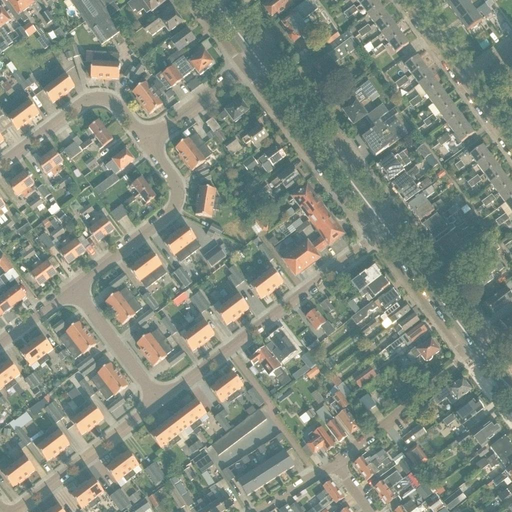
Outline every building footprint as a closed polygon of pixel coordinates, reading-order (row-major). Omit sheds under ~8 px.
[(27,20),(22,12),(27,9),(20,0),(10,0),(9,2),(24,22),(27,20)] [(20,0),(27,9),(33,5),(38,12),(42,10),(34,0),(20,0)] [(69,0),(101,45),(120,32),(97,0),(69,0)] [(105,8),(114,1),(114,0),(113,0),(102,0),(100,2),(105,8)] [(144,0),(143,1),(142,0),(133,0),(129,4),(134,11),(136,9),(138,12),(143,9),(147,13),(150,10),(152,12),(165,1),(164,0),(144,0)] [(271,0),(263,6),(271,17),(277,13),(279,15),(292,5),(288,0),(271,0)] [(290,33),(288,35),(294,42),(301,37),(304,41),(305,41),(311,36),(311,35),(309,32),(309,31),(300,19),(302,17),(304,20),(318,9),(313,3),(310,0),(307,0),(288,14),(290,17),(282,23),(282,24),(280,25),(286,32),(288,30),(290,33)] [(380,6),(376,0),(367,0),(361,5),(368,15),(380,6)] [(451,0),(446,4),(453,13),(468,2),(467,0),(451,0)] [(110,17),(119,10),(113,2),(104,9),(110,17)] [(468,2),(453,13),(459,22),(475,11),(468,2)] [(358,11),(354,6),(344,13),(348,18),(358,11)] [(387,15),(380,6),(368,15),(375,24),(387,15)] [(0,23),(8,34),(11,32),(6,24),(11,20),(2,7),(0,8),(0,23)] [(475,11),(459,22),(466,32),(482,21),(475,11)] [(53,20),(47,12),(42,16),(47,24),(53,20)] [(169,32),(183,22),(174,12),(162,21),(159,16),(143,29),(146,33),(148,32),(152,37),(165,27),(169,32)] [(121,21),(116,14),(111,17),(116,24),(121,21)] [(394,25),(387,15),(375,24),(382,34),(394,25)] [(7,35),(8,34),(0,23),(0,34),(8,46),(13,42),(7,35)] [(30,23),(23,28),(25,32),(32,26),(30,23)] [(511,32),(506,23),(501,26),(508,36),(511,32)] [(372,30),(368,25),(358,33),(361,38),(372,30)] [(401,34),(394,25),(382,34),(389,44),(401,34)] [(29,36),(25,32),(23,28),(21,26),(14,31),(21,41),(29,36)] [(36,31),(32,26),(25,32),(29,36),(29,37),(36,31)] [(181,50),(195,40),(193,38),(194,37),(191,33),(190,34),(187,30),(171,42),(171,43),(168,45),(172,49),(175,47),(178,51),(167,59),(172,65),(173,64),(176,64),(184,58),(183,58),(186,56),(181,50)] [(319,74),(320,75),(319,78),(321,80),(324,80),(324,81),(331,76),(332,77),(334,79),(341,74),(339,72),(339,71),(334,63),(339,59),(340,60),(357,48),(351,41),(353,39),(348,31),(323,50),(327,56),(314,66),(319,74)] [(62,33),(56,37),(59,41),(65,37),(62,33)] [(339,38),(335,33),(325,40),(329,45),(339,38)] [(408,44),(401,34),(389,44),(396,53),(408,44)] [(47,39),(41,44),(45,49),(51,45),(47,39)] [(73,58),(79,56),(73,39),(67,41),(71,51),(73,58)] [(370,43),(363,47),(366,52),(373,47),(370,43)] [(386,49),(382,44),(372,52),(376,57),(386,49)] [(207,68),(213,63),(211,61),(211,60),(210,58),(209,58),(202,49),(191,58),(192,59),(187,63),(184,58),(176,64),(173,64),(172,65),(173,65),(172,66),(162,74),(161,73),(156,77),(167,91),(172,87),(173,87),(183,79),(195,69),(200,76),(208,70),(207,68)] [(91,79),(105,79),(106,53),(93,53),(93,62),(92,62),(91,79)] [(119,54),(106,53),(105,79),(119,80),(120,64),(119,64),(119,54)] [(404,66),(412,76),(424,66),(417,56),(404,66)] [(6,67),(24,90),(29,87),(18,72),(11,63),(6,67)] [(139,65),(135,70),(128,80),(133,84),(144,69),(139,65)] [(431,76),(424,66),(412,76),(419,85),(431,76)] [(58,67),(48,75),(64,96),(75,87),(65,74),(64,75),(58,67)] [(135,70),(130,67),(124,77),(128,80),(135,70)] [(52,104),(64,96),(48,75),(38,83),(43,91),(52,104)] [(399,89),(409,81),(405,76),(395,84),(399,89)] [(438,86),(431,76),(419,85),(426,95),(438,86)] [(29,87),(33,83),(30,78),(25,82),(29,87)] [(351,123),(352,123),(353,125),(366,115),(357,104),(364,99),(365,101),(376,92),(368,82),(350,95),(354,99),(341,108),(348,118),(348,120),(351,123)] [(132,93),(141,104),(158,91),(155,86),(150,89),(145,83),(132,93)] [(445,95),(438,86),(426,95),(433,104),(445,95)] [(170,99),(175,95),(171,90),(166,94),(170,99)] [(162,96),(158,91),(141,104),(149,115),(162,105),(158,99),(162,96)] [(23,94),(12,102),(28,123),(39,114),(29,101),(28,102),(23,94)] [(452,105),(445,95),(433,104),(440,114),(452,105)] [(423,101),(419,96),(409,103),(413,108),(423,101)] [(244,105),(240,100),(219,116),(222,120),(229,115),(235,123),(240,118),(240,117),(248,111),(247,110),(248,108),(246,105),(244,105)] [(17,131),(28,123),(12,102),(2,110),(8,117),(7,118),(17,131)] [(459,114),(452,105),(440,114),(447,124),(459,114)] [(374,130),(362,139),(375,158),(408,134),(395,117),(397,115),(394,110),(372,126),(371,126),(374,130)] [(372,112),(364,118),(370,126),(378,120),(372,112)] [(466,124),(459,114),(447,124),(454,133),(466,124)] [(423,122),(427,127),(437,120),(433,115),(423,122)] [(219,128),(213,119),(207,123),(214,132),(219,128)] [(105,131),(98,121),(88,128),(96,138),(105,131)] [(454,133),(461,143),(474,134),(466,124),(454,133)] [(245,145),(250,141),(257,151),(266,145),(263,141),(268,137),(267,136),(268,135),(265,131),(264,132),(260,127),(247,137),(247,136),(242,140),(245,145)] [(214,134),(211,130),(206,134),(210,138),(215,135),(214,134)] [(215,135),(221,144),(227,140),(221,132),(220,130),(214,134),(215,135)] [(113,140),(105,131),(96,138),(100,143),(97,146),(100,150),(113,140)] [(175,149),(184,160),(204,145),(196,134),(189,140),(188,139),(175,149)] [(451,139),(447,134),(437,141),(441,147),(451,139)] [(232,156),(242,149),(234,138),(224,145),(232,156)] [(418,150),(423,146),(419,140),(413,144),(418,150)] [(69,147),(76,156),(81,152),(74,143),(69,147)] [(212,155),(204,145),(184,160),(192,171),(205,162),(204,161),(212,155)] [(423,146),(418,150),(425,159),(431,155),(423,146)] [(470,155),(477,165),(490,156),(482,146),(470,155)] [(76,156),(69,147),(64,151),(71,160),(76,156)] [(277,147),(276,148),(269,153),(268,153),(259,160),(263,166),(262,167),(267,174),(275,168),(273,166),(285,157),(277,147)] [(54,151),(45,157),(58,173),(61,171),(57,166),(62,162),(54,151)] [(133,161),(126,151),(121,155),(105,166),(108,171),(111,169),(115,175),(120,171),(121,171),(133,161)] [(391,154),(376,166),(383,175),(406,157),(402,152),(394,158),(391,154)] [(431,155),(425,159),(432,169),(438,165),(431,155)] [(497,165),(490,156),(477,165),(484,175),(497,165)] [(45,157),(37,163),(46,175),(50,172),(54,176),(58,173),(45,157)] [(407,158),(406,157),(383,175),(390,184),(405,173),(402,169),(410,163),(407,158)] [(93,158),(85,164),(90,171),(98,165),(93,158)] [(257,164),(252,158),(243,165),(248,171),(257,164)] [(461,166),(464,165),(461,161),(455,166),(459,171),(463,168),(461,166)] [(504,175),(497,165),(484,175),(491,184),(504,175)] [(406,174),(391,185),(398,195),(413,183),(410,180),(423,170),(420,166),(415,168),(406,175),(406,174)] [(301,178),(293,167),(278,179),(278,178),(271,183),(275,189),(282,184),(286,189),(301,178)] [(199,179),(210,174),(207,168),(196,173),(199,179)] [(25,173),(16,179),(29,195),(32,192),(29,188),(33,184),(25,173)] [(210,174),(199,179),(201,184),(212,179),(210,174)] [(471,188),(481,181),(477,175),(467,183),(471,188)] [(511,185),(504,175),(491,184),(498,194),(511,185)] [(68,176),(62,180),(67,185),(72,182),(68,176)] [(258,177),(251,183),(254,188),(262,182),(258,177)] [(149,188),(142,178),(132,185),(139,195),(149,188)] [(416,187),(413,183),(398,195),(405,204),(420,192),(419,192),(431,183),(427,178),(416,187)] [(22,193),(25,198),(29,195),(16,179),(8,185),(17,197),(22,193)] [(67,185),(62,180),(58,183),(62,189),(67,185)] [(248,194),(255,203),(271,191),(264,182),(248,194)] [(37,189),(44,199),(50,195),(42,185),(37,189)] [(511,198),(511,186),(511,185),(498,194),(505,204),(511,198)] [(421,194),(406,205),(413,214),(428,203),(425,199),(435,191),(431,186),(421,194)] [(149,189),(149,188),(139,195),(135,198),(136,200),(135,201),(137,203),(142,199),(146,204),(156,197),(149,189)] [(200,188),(197,202),(219,205),(220,199),(214,198),(216,190),(200,188)] [(293,197),(301,208),(315,198),(307,188),(293,197)] [(495,200),(491,195),(481,202),(485,207),(495,200)] [(34,202),(38,207),(43,203),(39,198),(34,202)] [(316,199),(315,198),(301,208),(310,219),(315,215),(315,214),(323,208),(319,203),(319,202),(317,199),(316,199)] [(428,203),(413,214),(420,224),(435,212),(434,212),(443,205),(439,199),(430,206),(428,203)] [(34,202),(29,205),(33,210),(38,207),(34,202)] [(75,202),(70,206),(73,211),(79,207),(75,202)] [(218,211),(219,205),(197,202),(195,216),(211,218),(213,210),(218,211)] [(85,209),(89,214),(93,211),(89,205),(85,209)] [(116,209),(123,218),(128,214),(122,205),(116,209)] [(436,214),(421,225),(428,234),(446,220),(460,210),(456,205),(438,217),(436,214)] [(328,213),(327,213),(323,208),(315,214),(315,215),(310,219),(307,221),(303,224),(295,230),(298,234),(312,225),(310,223),(312,222),(317,229),(331,219),(330,217),(330,216),(328,213)] [(85,209),(80,212),(84,218),(89,214),(85,209)] [(123,218),(116,209),(111,213),(118,222),(123,218)] [(291,209),(283,214),(287,220),(295,214),(291,209)] [(470,211),(461,217),(465,222),(474,216),(470,211)] [(509,219),(505,214),(495,221),(499,227),(509,219)] [(263,216),(255,221),(262,231),(269,232),(270,225),(263,216)] [(479,223),(474,216),(465,222),(470,229),(479,223)] [(446,220),(428,234),(435,243),(449,232),(446,228),(455,222),(451,217),(446,220)] [(93,220),(106,237),(114,230),(105,219),(100,222),(97,218),(93,220)] [(336,225),(331,219),(317,229),(323,237),(311,246),(316,253),(328,244),(329,246),(343,236),(339,229),(340,229),(336,224),(336,225)] [(5,224),(9,229),(14,225),(10,220),(5,224)] [(97,243),(106,237),(93,220),(90,223),(93,227),(88,231),(97,243)] [(292,225),(295,230),(303,224),(299,220),(292,225)] [(249,225),(256,235),(262,231),(255,221),(249,225)] [(9,229),(5,224),(0,227),(4,233),(9,229)] [(212,225),(209,230),(220,236),(223,230),(212,225)] [(186,226),(175,235),(190,255),(201,248),(195,240),(196,239),(186,226)] [(77,259),(85,252),(76,240),(71,244),(68,239),(64,242),(59,236),(64,232),(61,227),(56,231),(77,259)] [(455,236),(441,247),(448,256),(462,246),(459,242),(468,235),(464,230),(456,237),(455,236)] [(77,259),(56,231),(51,235),(54,239),(56,238),(64,249),(59,253),(68,265),(77,259)] [(45,233),(39,238),(48,250),(54,246),(45,233)] [(180,263),(190,255),(175,235),(164,243),(174,256),(180,263)] [(490,236),(480,243),(490,257),(499,249),(490,236)] [(290,237),(283,243),(286,247),(294,242),(290,237)] [(37,239),(34,241),(42,252),(46,250),(37,239)] [(319,258),(316,253),(311,246),(308,242),(284,260),(296,276),(319,258)] [(283,243),(275,249),(278,254),(286,247),(283,243)] [(465,250),(462,246),(448,256),(456,266),(469,256),(469,255),(478,249),(474,243),(465,250)] [(23,247),(27,253),(31,249),(27,244),(23,247)] [(274,258),(263,244),(258,247),(269,262),(274,258)] [(226,257),(217,246),(203,257),(212,269),(226,257)] [(27,253),(31,258),(36,254),(31,249),(27,253)] [(152,252),(140,261),(156,282),(166,274),(161,266),(162,266),(152,252)] [(27,253),(22,256),(26,262),(31,258),(27,253)] [(2,256),(0,257),(0,265),(6,274),(13,269),(2,256)] [(495,258),(490,261),(496,269),(498,273),(503,269),(495,258)] [(35,264),(48,281),(56,274),(47,262),(42,266),(39,261),(35,264)] [(146,289),(156,282),(140,261),(129,269),(139,282),(140,282),(146,289)] [(477,289),(480,289),(493,279),(489,274),(496,269),(490,261),(489,261),(483,266),(477,271),(479,273),(473,278),(475,281),(474,282),(474,285),(477,289)] [(40,287),(48,281),(35,264),(32,267),(35,271),(30,275),(40,287)] [(244,280),(233,266),(229,269),(240,284),(244,280)] [(374,267),(374,266),(351,284),(359,294),(360,294),(382,276),(379,273),(380,270),(377,267),(374,267)] [(192,282),(181,268),(176,271),(187,286),(192,282)] [(262,269),(258,273),(272,292),(283,283),(272,269),(266,274),(262,269)] [(187,286),(176,272),(171,275),(182,290),(187,286)] [(272,292),(258,273),(253,277),(256,281),(250,286),(261,300),(272,292)] [(3,275),(0,277),(0,278),(18,303),(26,297),(18,287),(19,286),(15,280),(10,284),(3,275)] [(123,275),(109,285),(113,290),(127,279),(123,275)] [(232,275),(228,278),(235,288),(240,284),(232,275)] [(382,276),(360,294),(363,297),(368,294),(373,300),(390,286),(389,285),(390,283),(387,279),(385,279),(382,276)] [(0,290),(0,294),(11,309),(18,303),(0,278),(0,279),(5,286),(0,290)] [(511,295),(506,287),(485,303),(494,315),(511,302),(511,303),(511,295)] [(105,303),(114,314),(134,299),(127,288),(119,294),(118,293),(105,303)] [(360,311),(356,315),(355,315),(352,318),(356,324),(367,316),(368,312),(371,309),(374,310),(377,308),(382,313),(400,300),(399,299),(400,297),(397,294),(395,293),(392,290),(375,303),(374,302),(360,311)] [(210,306),(199,292),(194,296),(205,310),(210,306)] [(0,310),(3,315),(11,309),(0,294),(0,310)] [(158,308),(147,294),(142,297),(153,312),(158,308)] [(223,299),(237,318),(249,309),(238,295),(231,300),(228,295),(223,299)] [(205,310),(194,296),(189,299),(200,314),(205,310)] [(142,309),(134,299),(114,314),(122,325),(135,315),(142,309)] [(226,326),(237,318),(223,299),(219,303),(222,307),(215,312),(226,326)] [(347,304),(355,315),(356,315),(360,311),(352,300),(347,304)] [(333,311),(326,301),(320,305),(327,315),(333,311)] [(384,315),(380,318),(384,323),(382,325),(386,329),(392,324),(392,325),(409,311),(408,310),(408,308),(406,306),(405,306),(403,304),(402,305),(400,303),(384,315)] [(140,326),(155,315),(151,310),(137,321),(140,326)] [(307,316),(306,317),(316,331),(320,327),(327,336),(335,331),(328,322),(326,323),(316,310),(311,313),(309,313),(307,315),(307,316)] [(511,312),(500,322),(509,335),(511,333),(511,312)] [(419,323),(412,314),(398,325),(402,330),(398,333),(401,337),(419,323)] [(189,316),(185,319),(189,325),(194,321),(189,316)] [(176,332),(165,318),(160,321),(171,336),(176,332)] [(378,325),(374,320),(367,325),(372,331),(378,325)] [(66,326),(62,321),(52,328),(56,333),(66,326)] [(194,321),(189,325),(203,344),(214,335),(203,321),(197,326),(194,321)] [(59,340),(67,350),(87,334),(79,323),(66,333),(67,334),(59,340)] [(420,323),(391,346),(394,350),(404,342),(407,347),(412,343),(427,332),(420,323)] [(203,344),(189,325),(184,329),(187,333),(181,338),(192,352),(203,344)] [(137,345),(145,356),(166,340),(158,330),(150,336),(150,335),(137,345)] [(82,354),(83,355),(96,345),(87,334),(67,350),(75,360),(82,354)] [(286,340),(282,334),(266,346),(270,353),(272,351),(280,362),(294,351),(286,340)] [(42,336),(31,344),(45,363),(50,359),(46,355),(53,350),(42,336)] [(174,350),(166,340),(145,356),(154,367),(167,357),(166,356),(174,350)] [(432,357),(439,351),(439,348),(437,345),(434,345),(431,341),(422,347),(421,346),(416,350),(415,348),(410,352),(406,356),(411,362),(420,355),(425,362),(426,361),(428,362),(431,359),(432,357)] [(40,366),(45,363),(31,344),(20,353),(30,367),(37,362),(40,366)] [(272,358),(264,348),(253,356),(254,356),(249,360),(260,373),(264,370),(269,376),(273,373),(283,387),(290,381),(280,368),(281,367),(274,357),(272,358)] [(316,348),(310,353),(314,358),(320,353),(316,348)] [(170,367),(185,356),(181,351),(167,362),(170,367)] [(58,356),(61,360),(66,357),(62,352),(58,356)] [(307,353),(301,358),(309,369),(316,364),(307,353)] [(78,372),(93,361),(89,356),(75,367),(78,372)] [(9,361),(0,367),(0,371),(12,388),(17,384),(14,380),(20,375),(9,361)] [(82,377),(97,366),(93,361),(79,372),(82,377)] [(91,381),(98,391),(119,375),(111,364),(97,374),(98,375),(91,381)] [(316,367),(306,375),(310,380),(320,372),(316,367)] [(359,388),(376,375),(371,368),(354,381),(359,388)] [(7,391),(12,388),(0,371),(0,390),(4,387),(7,391)] [(232,372),(221,381),(235,399),(240,396),(237,392),(243,387),(232,372)] [(35,373),(30,377),(37,386),(42,383),(35,373)] [(119,375),(98,391),(106,401),(114,396),(114,397),(128,387),(119,375)] [(25,380),(32,390),(37,386),(30,377),(25,380)] [(337,377),(331,381),(336,388),(342,383),(337,377)] [(95,394),(84,380),(79,383),(90,398),(95,394)] [(459,381),(454,385),(452,383),(440,392),(441,392),(432,398),(438,405),(446,398),(451,405),(462,397),(463,397),(468,393),(467,392),(470,389),(463,380),(460,383),(459,381)] [(231,403),(235,399),(221,381),(210,389),(221,404),(227,399),(231,403)] [(343,383),(336,388),(339,392),(346,387),(343,383)] [(263,404),(252,389),(247,393),(258,407),(263,404)] [(275,389),(268,394),(272,399),(278,394),(275,389)] [(38,390),(33,394),(37,399),(42,395),(38,390)] [(344,408),(349,405),(339,392),(334,397),(337,400),(343,409),(344,408)] [(358,402),(366,413),(376,406),(368,395),(358,402)] [(110,414),(124,403),(121,398),(106,409),(110,414)] [(196,423),(208,413),(197,399),(185,408),(196,423)] [(451,416),(443,422),(446,427),(455,420),(456,419),(461,426),(465,422),(483,409),(482,409),(483,406),(481,404),(478,403),(477,402),(475,404),(472,399),(460,408),(461,409),(451,416)] [(351,433),(359,427),(346,410),(344,408),(343,409),(337,400),(330,406),(351,433)] [(65,417),(54,402),(49,406),(60,420),(65,417)] [(93,405),(86,410),(83,405),(78,409),(92,428),(104,419),(93,405)] [(60,420),(49,406),(44,410),(55,424),(60,420)] [(315,412),(339,443),(347,437),(323,406),(315,412)] [(172,418),(183,432),(196,423),(185,408),(172,418)] [(81,436),(92,428),(78,409),(73,413),(77,417),(70,422),(81,436)] [(219,414),(223,419),(228,415),(224,410),(219,414)] [(259,410),(254,414),(261,424),(267,420),(259,410)] [(311,419),(315,416),(311,410),(306,413),(311,419)] [(231,428),(219,414),(214,418),(227,431),(231,428)] [(257,427),(261,424),(254,414),(249,418),(257,427)] [(172,418),(160,427),(171,442),(183,432),(172,418)] [(249,418),(245,421),(252,431),(257,427),(249,418)] [(26,446),(31,443),(14,420),(9,424),(15,433),(16,432),(26,446)] [(247,435),(252,431),(245,421),(240,425),(247,435)] [(494,425),(492,422),(484,428),(483,427),(472,435),(473,437),(482,448),(490,442),(489,441),(501,431),(500,431),(501,428),(499,426),(497,426),(496,424),(494,425)] [(240,425),(235,429),(242,438),(247,435),(240,425)] [(426,434),(420,425),(402,439),(408,447),(426,434)] [(158,451),(171,442),(160,427),(147,437),(158,451)] [(327,452),(335,446),(321,428),(314,434),(313,433),(312,433),(308,435),(308,439),(310,442),(307,445),(314,454),(323,447),(327,452)] [(237,442),(242,438),(235,429),(230,432),(237,442)] [(58,431),(52,436),(49,431),(44,435),(58,454),(69,445),(58,431)] [(230,432),(225,436),(233,445),(237,442),(230,432)] [(58,454),(44,435),(33,443),(47,462),(58,454)] [(276,438),(279,443),(284,440),(281,435),(276,438)] [(461,448),(470,442),(465,435),(456,441),(461,448)] [(228,449),(233,445),(225,436),(221,439),(228,449)] [(484,459),(481,460),(476,465),(480,471),(489,465),(511,447),(509,443),(510,441),(507,438),(505,438),(505,437),(490,448),(494,454),(487,460),(484,459)] [(221,439),(216,443),(223,453),(228,449),(221,439)] [(18,445),(21,450),(26,446),(22,441),(18,445)] [(194,445),(197,450),(202,447),(198,442),(194,445)] [(218,456),(223,453),(216,443),(211,447),(218,456)] [(189,449),(192,454),(197,450),(194,446),(189,449)] [(258,449),(261,454),(266,451),(263,446),(258,449)] [(416,447),(406,455),(416,468),(426,461),(416,447)] [(490,453),(485,447),(477,453),(482,460),(490,453)] [(501,463),(505,468),(511,463),(511,447),(489,465),(492,469),(496,466),(501,463)] [(364,461),(361,458),(353,464),(360,473),(386,454),(382,449),(371,459),(369,457),(364,461)] [(128,452),(117,460),(131,479),(136,475),(132,471),(139,466),(128,452)] [(275,452),(270,455),(273,460),(282,475),(294,467),(285,453),(278,457),(275,452)] [(389,457),(386,454),(360,473),(366,481),(374,475),(372,472),(382,464),(384,467),(390,463),(387,459),(389,457)] [(268,463),(261,467),(271,482),(282,475),(273,460),(270,455),(265,459),(268,463)] [(207,456),(195,464),(197,467),(201,473),(213,465),(209,459),(207,456)] [(14,457),(10,461),(24,480),(35,471),(24,457),(18,462),(14,457)] [(241,460),(244,465),(249,462),(246,457),(241,460)] [(126,483),(131,479),(117,460),(106,469),(117,483),(123,478),(126,483)] [(24,480),(10,461),(5,465),(8,469),(2,474),(13,488),(24,480)] [(165,478),(154,464),(149,467),(160,482),(165,478)] [(511,466),(492,482),(495,487),(507,479),(511,484),(511,482),(511,466)] [(160,482),(149,467),(144,471),(155,486),(160,482)] [(252,467),(247,470),(250,475),(259,489),(271,482),(261,467),(255,471),(252,467)] [(191,481),(195,478),(189,468),(184,471),(191,481)] [(222,472),(229,483),(234,479),(228,468),(222,472)] [(250,475),(247,470),(242,473),(245,478),(238,482),(247,497),(259,489),(250,475)] [(406,477),(405,478),(406,478),(409,482),(410,484),(411,485),(415,490),(425,482),(416,470),(407,477),(406,477)] [(397,471),(374,488),(380,497),(404,479),(397,471)] [(93,478),(82,487),(96,506),(101,502),(97,498),(104,493),(93,478)] [(404,479),(380,497),(387,505),(395,499),(393,496),(403,488),(404,490),(410,485),(411,485),(410,484),(409,482),(406,478),(405,478),(404,479)] [(319,495),(316,497),(320,503),(324,500),(337,490),(331,481),(323,487),(325,490),(319,495)] [(194,504),(181,483),(175,487),(185,502),(188,508),(194,504)] [(416,490),(424,500),(432,494),(425,484),(416,490)] [(224,511),(234,505),(227,495),(224,492),(221,494),(215,485),(209,489),(211,493),(224,511)] [(440,485),(435,489),(439,496),(445,492),(440,485)] [(511,485),(498,495),(496,497),(500,502),(511,495),(511,485)] [(91,509),(96,506),(82,487),(71,495),(82,510),(88,505),(91,509)] [(169,493),(180,510),(186,506),(174,489),(169,493)] [(130,505),(119,490),(114,494),(125,508),(130,505)] [(307,511),(316,511),(322,508),(323,510),(334,502),(336,504),(344,498),(337,490),(324,500),(320,503),(307,511)] [(466,499),(459,491),(443,503),(450,511),(466,499)] [(209,511),(222,511),(224,511),(211,493),(206,496),(212,505),(207,508),(202,499),(209,511)] [(120,511),(125,508),(114,494),(109,497),(119,511),(120,511)] [(155,509),(161,505),(155,495),(149,499),(155,509)] [(209,511),(202,499),(197,502),(202,511),(200,511),(209,511)] [(145,511),(151,508),(145,500),(137,505),(142,511),(145,511)] [(411,500),(401,507),(394,511),(412,511),(417,508),(411,500)] [(439,502),(431,508),(433,511),(438,511),(444,508),(439,502)] [(293,511),(302,511),(296,503),(290,507),(293,511)]
